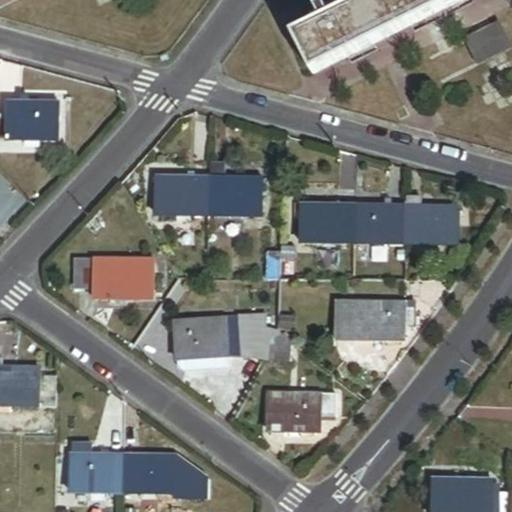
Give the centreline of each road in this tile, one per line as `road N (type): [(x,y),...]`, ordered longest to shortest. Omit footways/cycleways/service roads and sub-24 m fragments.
road 1 (residential): [(0,289),(312,511)]
road 2 (residential): [(174,87),(511,176)]
road 3 (residential): [(327,511),(471,337),(511,272)]
road 4 (residential): [(174,87),(0,283)]
road 5 (residential): [(0,40),(174,87)]
